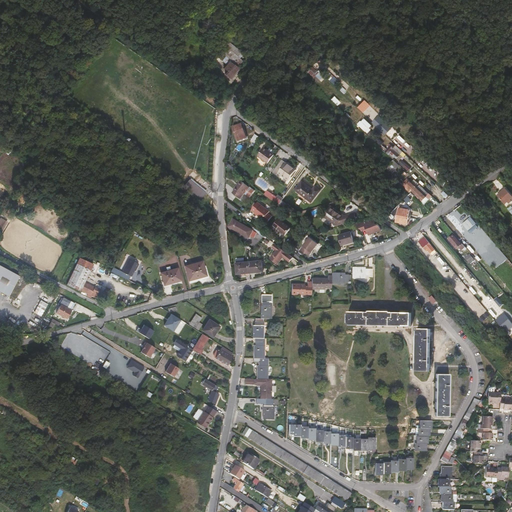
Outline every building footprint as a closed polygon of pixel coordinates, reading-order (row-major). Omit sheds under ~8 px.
[(223,62),(218,70),(223,74),(221,77),(226,81),(234,71),(239,63),(235,60),(238,55),(222,43),(216,51),(221,54),(218,58),(223,62)] [(308,71),(318,81),(323,76),(312,67),(308,71)] [(335,85),(338,82),(331,74),(327,78),(335,85)] [(331,100),(338,106),(340,103),(334,97),(331,100)] [(355,127),(359,131),(361,128),(366,132),(372,126),(364,118),(355,127)] [(246,138),(241,124),(233,127),(237,141),(246,138)] [(385,138),(389,133),(381,126),(377,130),(385,138)] [(259,137),(255,135),(251,141),(255,143),(259,137)] [(257,157),(267,164),(273,155),(264,148),(257,157)] [(402,163),(395,156),(396,154),(392,150),(390,152),(391,154),(386,158),(390,161),(392,159),(399,165),(402,163)] [(225,160),(225,164),(226,165),(235,172),(237,169),(225,160)] [(296,170),(282,160),(272,174),(276,177),(278,174),(288,181),(296,170)] [(390,161),(387,164),(395,172),(398,168),(390,161)] [(387,164),(382,171),(390,178),(395,172),(387,164)] [(183,186),(200,200),(206,193),(189,179),(183,186)] [(250,188),(241,181),(234,190),(235,191),(233,194),(240,199),(250,188)] [(411,192),(423,202),(420,205),(423,207),(429,201),(428,199),(426,198),(415,189),(416,188),(412,184),(411,185),(407,181),(402,187),(409,194),(411,192)] [(313,190),(302,182),(295,190),(311,202),(320,191),(315,187),(313,190)] [(281,202),(281,201),(267,190),(264,194),(278,205),(281,202)] [(510,203),(511,201),(511,191),(510,190),(503,195),(510,203)] [(411,192),(409,194),(411,196),(416,201),(420,205),(423,202),(411,192)] [(411,196),(405,202),(410,207),(416,201),(411,196)] [(269,211),(257,202),(251,210),(255,213),(254,214),(263,220),(263,219),(267,222),(272,216),(268,213),(269,211)] [(283,209),(291,215),(299,212),(287,203),(286,206),(283,209)] [(333,205),(331,206),(343,216),(346,215),(333,205)] [(341,219),(343,224),(357,220),(355,212),(346,215),(343,216),(331,206),(325,215),(337,225),(341,219)] [(399,208),(397,223),(408,225),(410,210),(399,208)] [(252,231),(232,219),(229,226),(248,237),(252,231)] [(283,222),(279,219),(272,229),(276,232),(277,230),(285,236),(291,228),(283,222)] [(359,222),(354,224),(360,230),(361,231),(366,230),(368,235),(381,230),(378,224),(375,225),(373,220),(359,223),(359,222)] [(354,242),(350,232),(339,236),(342,246),(354,242)] [(458,235),(453,239),(463,250),(465,248),(467,250),(467,249),(470,247),(467,243),(466,245),(466,244),(458,235)] [(318,243),(310,237),(301,249),(309,256),(318,243)] [(420,244),(427,252),(429,253),(430,252),(432,255),(433,255),(436,252),(433,247),(426,239),(420,244)] [(279,247),(275,244),(272,247),(276,250),(270,259),(277,264),(280,261),(283,257),(290,262),(293,257),(279,247)] [(67,284),(81,291),(85,283),(91,270),(90,269),(92,264),(81,258),(67,284)] [(237,274),(250,273),(249,262),(243,263),(243,258),(235,259),(237,274)] [(129,259),(122,271),(131,276),(136,268),(137,268),(139,264),(129,259)] [(249,262),(250,273),(263,272),(262,261),(249,262)] [(190,284),(208,279),(203,262),(186,266),(190,284)] [(20,282),(22,278),(0,266),(0,292),(9,297),(18,280),(20,282)] [(365,270),(365,268),(352,267),(352,278),(364,278),(365,275),(368,275),(368,270),(365,270)] [(165,288),(182,284),(178,269),(161,273),(165,288)] [(351,281),(351,275),(345,275),(345,273),(332,273),(332,283),(344,283),(344,282),(351,281)] [(331,288),(331,276),(327,276),(327,280),(325,280),(325,279),(312,278),(312,289),(324,289),(325,286),(327,286),(327,288),(331,288)] [(311,295),(312,282),(307,282),(307,286),(304,286),(304,284),(291,284),(291,294),(311,295)] [(85,283),(81,291),(96,298),(100,290),(99,289),(100,288),(96,286),(95,287),(85,283)] [(261,318),(263,318),(271,319),(272,295),(261,294),(261,318)] [(61,304),(56,313),(67,319),(72,310),(63,305),(65,302),(69,304),(71,301),(64,297),(60,304),(61,304)] [(41,306),(43,302),(41,301),(35,313),(37,314),(41,306)] [(47,305),(43,302),(41,306),(37,314),(41,316),(47,305)] [(411,326),(411,313),(390,312),(369,311),(369,312),(349,312),(347,312),(347,325),(354,326),(374,326),(392,326),(411,326)] [(495,320),(505,333),(511,327),(511,323),(504,313),(495,320)] [(180,320),(171,314),(164,325),(173,331),(180,320)] [(201,318),(195,314),(189,324),(193,326),(197,321),(199,322),(201,318)] [(263,338),(263,318),(261,318),(255,318),(255,325),(253,325),(253,338),(255,338),(255,341),(256,341),(256,345),(254,345),(254,362),(260,362),(260,358),(264,358),(264,338),(263,338)] [(219,326),(209,320),(202,330),(213,337),(219,326)] [(136,331),(149,339),(153,331),(144,325),(141,329),(138,328),(136,331)] [(429,371),(430,329),(423,329),(417,329),(416,358),(416,371),(429,371)] [(202,333),(192,349),(200,354),(203,348),(202,347),(208,337),(202,333)] [(184,361),(191,349),(183,344),(182,344),(176,340),(173,344),(173,345),(172,347),(178,351),(175,355),(184,361)] [(157,349),(147,343),(145,347),(146,347),(142,353),(151,358),(157,349)] [(227,365),(233,353),(223,347),(221,351),(219,350),(215,358),(227,365)] [(135,371),(129,367),(133,361),(131,360),(126,367),(135,372),(135,371)] [(144,368),(133,361),(129,367),(135,371),(135,372),(133,375),(138,378),(144,368)] [(265,366),(265,362),(259,362),(259,366),(257,365),(257,383),(262,383),(262,385),(261,385),(261,398),(270,399),(271,379),(267,379),(267,366),(265,366)] [(172,364),(167,373),(175,378),(180,369),(172,364)] [(448,416),(449,374),(435,374),(435,416),(448,416)] [(218,387),(215,385),(215,386),(204,379),(202,384),(215,392),(218,387)] [(493,403),(500,403),(500,400),(500,393),(488,393),(487,403),(493,403)] [(478,404),(479,401),(474,399),(454,435),(440,460),(446,464),(450,458),(449,457),(451,454),(453,451),(458,440),(465,428),(472,414),(478,404)] [(273,406),(273,400),(265,400),(265,406),(263,406),(263,419),(273,419),(273,406)] [(500,403),(499,409),(506,409),(506,410),(511,410),(511,400),(500,400),(500,403)] [(8,414),(0,408),(0,415),(5,419),(8,414)] [(214,415),(205,409),(197,422),(202,425),(203,424),(206,426),(214,415)] [(492,422),(493,417),(488,417),(483,417),(482,425),(480,425),(480,429),(490,430),(491,425),(491,422),(492,422)] [(431,425),(431,421),(420,421),(420,428),(418,428),(418,435),(416,435),(416,443),(414,443),(414,451),(424,451),(424,450),(426,449),(426,443),(426,442),(427,441),(428,436),(427,435),(429,433),(429,429),(429,427),(431,425)] [(300,425),(289,425),(289,434),(294,434),(295,436),(301,436),(303,438),(309,438),(310,440),(315,440),(316,440),(318,441),(323,441),(325,443),(330,443),(331,443),(333,445),(337,445),(339,445),(340,446),(345,447),(346,447),(347,448),(352,449),(353,449),(355,450),(360,450),(365,450),(366,449),(367,449),(372,449),(374,448),(375,448),(375,439),(374,438),(368,438),(368,440),(360,439),(353,439),(353,437),(345,437),(345,436),(338,435),(338,434),(330,434),(330,432),(323,432),(323,430),(315,430),(315,429),(308,429),(308,427),(300,427),(300,425)] [(260,436),(246,427),(241,434),(268,451),(295,468),(332,492),(346,501),(351,494),(318,472),(290,454),(260,436)] [(482,440),(485,440),(490,440),(492,441),(493,436),(491,436),(492,430),(490,430),(480,429),(478,429),(478,433),(483,433),(482,440)] [(64,447),(55,441),(53,445),(62,450),(64,447)] [(471,441),(470,452),(474,452),(478,453),(478,446),(480,446),(480,442),(471,441)] [(478,453),(474,452),(473,464),(483,464),(483,460),(482,460),(482,453),(478,453)] [(243,463),(253,470),(259,460),(249,454),(243,463)] [(69,456),(66,460),(74,465),(80,468),(82,464),(77,461),(73,459),(69,456)] [(383,464),(376,463),(375,475),(380,475),(381,473),(388,473),(389,472),(395,472),(397,470),(403,471),(404,469),(411,469),(412,468),(413,468),(413,458),(406,458),(406,459),(398,459),(398,461),(390,461),(391,462),(383,462),(383,464)] [(450,495),(450,492),(450,487),(449,487),(449,480),(451,480),(452,467),(441,467),(441,474),(440,474),(439,479),(437,479),(437,484),(439,485),(439,492),(441,493),(440,500),(442,502),(442,507),(444,508),(444,510),(453,510),(453,502),(456,502),(456,495),(453,495),(450,495)] [(485,477),(496,478),(497,476),(497,469),(490,469),(490,468),(486,467),(485,477)] [(497,476),(508,477),(508,467),(504,467),(504,468),(497,468),(497,469),(497,476)] [(242,486),(243,484),(234,478),(232,481),(237,483),(234,488),(239,492),(242,486)] [(259,494),(244,484),(243,484),(242,486),(249,491),(248,491),(257,497),(259,494)] [(271,491),(262,485),(258,491),(267,498),(271,491)] [(297,498),(306,504),(308,501),(305,499),(305,498),(300,494),(297,498)] [(342,509),(345,504),(335,497),(331,502),(338,506),(342,509)] [(319,503),(315,510),(318,511),(333,511),(336,509),(330,505),(327,503),(325,507),(319,503)]
